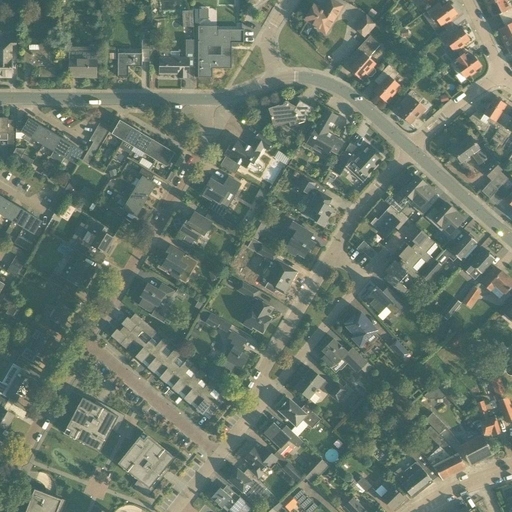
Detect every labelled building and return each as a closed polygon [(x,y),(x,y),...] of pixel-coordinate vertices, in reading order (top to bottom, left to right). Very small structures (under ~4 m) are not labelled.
[(226,0),(247,21),(255,14),(253,11),(254,9),(255,10),(259,5),(254,0),(226,0)] [(314,5),(305,20),(319,29),(318,31),(325,35),(330,25),(335,17),(342,6),(339,5),(331,0),(329,0),(324,11),(314,5)] [(504,19),(511,15),(511,5),(510,2),(511,0),(497,0),(486,6),(489,13),(491,13),(493,17),(501,13),(504,19)] [(445,22),(447,24),(452,20),(450,19),(457,14),(449,3),(440,10),(436,4),(425,12),(433,23),(436,20),(441,26),(445,22)] [(199,9),(199,19),(208,19),(208,9),(199,9)] [(192,27),(191,11),(182,11),(183,27),(192,27)] [(364,37),(376,24),(366,15),(355,28),(364,37)] [(511,37),(511,15),(504,19),(507,25),(499,29),(501,34),(500,34),(503,42),(511,37)] [(375,27),(382,33),(388,26),(385,24),(386,22),(382,19),(375,27)] [(458,48),(459,49),(464,46),(463,44),(469,40),(461,29),(453,35),(449,30),(441,36),(438,38),(446,48),(449,46),(453,51),(458,48)] [(242,31),(218,31),(218,36),(198,36),(198,66),(198,77),(211,77),(211,68),(231,69),(231,43),(243,43),(243,31),(242,31)] [(349,50),(360,38),(355,34),(344,46),(349,50)] [(371,77),(375,72),(375,70),(372,68),(375,64),(368,58),(380,45),(370,36),(351,56),(356,61),(349,69),(360,79),(365,73),(369,77),(371,77)] [(511,37),(503,42),(507,49),(508,49),(510,53),(511,52),(511,37)] [(0,76),(10,76),(10,66),(10,49),(18,49),(18,39),(1,39),(2,45),(0,44),(0,76)] [(186,40),(185,55),(194,55),(194,40),(186,40)] [(70,64),(69,74),(70,77),(87,77),(96,77),(96,67),(96,61),(96,57),(96,49),(93,49),(93,43),(73,43),(73,49),(70,49),(70,56),(70,64)] [(51,68),(51,58),(52,47),(39,46),(39,51),(24,51),(24,59),(24,69),(24,68),(33,68),(33,65),(39,65),(39,76),(54,77),(54,69),(56,69),(56,68),(51,68)] [(160,58),(160,64),(160,74),(174,74),(174,72),(178,72),(178,78),(187,78),(187,74),(188,74),(188,64),(188,59),(179,59),(179,52),(170,52),(168,50),(162,50),(160,52),(160,58)] [(473,55),(470,58),(466,52),(460,56),(452,62),(449,64),(457,75),(460,72),(465,78),(469,75),(470,76),(475,72),(474,71),(481,66),(473,55)] [(142,67),(142,54),(118,53),(118,67),(118,77),(128,77),(128,67),(142,67)] [(391,97),(400,87),(393,80),(399,74),(389,65),(376,79),(381,84),(374,92),(385,102),(390,96),(391,97)] [(425,109),(418,103),(421,100),(411,90),(401,102),(406,107),(399,115),(410,124),(415,118),(416,119),(425,109)] [(505,117),(500,114),(506,105),(494,98),(490,104),(489,103),(486,109),(487,109),(484,114),(490,118),(487,122),(498,129),(505,117)] [(289,103),(288,102),(287,101),(286,101),(285,101),(284,102),(283,103),(283,104),(283,105),(279,106),(279,105),(268,109),(268,110),(266,110),(268,116),(270,115),(273,124),(288,120),(290,126),(306,121),(313,108),(299,101),(296,106),(295,105),(294,105),(293,105),(289,103)] [(337,154),(339,151),(344,142),(337,138),(337,139),(327,134),(337,116),(326,110),(321,118),(316,127),(315,126),(305,143),(327,156),(330,151),(337,154)] [(498,129),(509,136),(511,132),(511,119),(511,121),(505,117),(498,129)] [(16,122),(16,133),(22,133),(25,135),(23,139),(29,143),(32,139),(40,126),(29,119),(26,124),(23,122),(16,122)] [(112,134),(123,140),(131,127),(120,121),(112,134)] [(96,129),(105,135),(108,129),(99,124),(96,129)] [(40,126),(32,139),(43,145),(51,132),(40,126)] [(121,145),(119,148),(126,152),(130,154),(134,147),(142,134),(131,127),(123,140),(121,145)] [(93,135),(102,140),(105,135),(96,129),(93,135)] [(54,151),(61,138),(51,132),(43,145),(54,151)] [(260,132),(253,139),(268,150),(273,143),(260,132)] [(152,140),(142,134),(134,147),(144,153),(152,140)] [(93,135),(90,140),(93,142),(99,145),(102,140),(93,135)] [(476,145),(470,137),(459,145),(460,147),(453,152),(461,162),(462,162),(466,163),(470,160),(470,156),(472,155),(479,165),(486,159),(476,145)] [(64,158),(72,145),(61,138),(54,151),(64,158)] [(155,160),(163,147),(152,140),(144,153),(155,160)] [(253,164),(260,152),(246,144),(246,145),(238,140),(234,146),(230,144),(224,155),(226,156),(220,165),(235,174),(241,165),(246,168),(250,162),(253,164)] [(345,166),(347,168),(361,182),(362,183),(367,177),(366,176),(380,161),(374,155),(376,152),(368,144),(354,159),(344,153),(342,151),(335,163),(331,171),(333,172),(339,176),(345,166)] [(64,158),(67,159),(75,164),(83,151),(72,145),(64,158)] [(163,147),(155,160),(166,166),(169,161),(174,154),(174,153),(163,147)] [(16,160),(19,161),(26,149),(16,148),(16,149),(10,160),(16,160)] [(174,154),(169,161),(175,164),(179,157),(174,154)] [(149,168),(151,163),(142,159),(140,163),(149,168)] [(330,172),(331,171),(335,163),(329,160),(325,166),(326,167),(325,169),(330,172)] [(503,168),(494,160),(482,171),(491,180),(503,168)] [(156,184),(150,181),(154,175),(142,168),(139,174),(142,176),(136,188),(149,195),(156,184)] [(168,171),(164,179),(170,183),(174,177),(175,175),(168,171)] [(489,183),(482,190),(487,194),(486,195),(491,200),(492,199),(497,203),(502,198),(503,198),(506,194),(505,193),(507,192),(500,186),(507,179),(500,173),(490,184),(489,183)] [(316,183),(304,176),(297,188),(309,195),(316,183)] [(412,200),(426,185),(417,176),(403,192),(412,200)] [(207,187),(202,196),(211,201),(212,201),(213,199),(214,200),(208,209),(223,217),(228,208),(220,203),(228,191),(235,195),(241,184),(237,182),(228,177),(223,186),(210,179),(206,186),(207,187)] [(426,185),(412,200),(416,204),(413,208),(418,212),(427,201),(435,193),(426,185)] [(83,197),(84,196),(91,201),(95,194),(84,187),(79,194),(83,197)] [(143,206),(149,195),(136,188),(130,198),(143,206)] [(73,191),(69,198),(79,204),(83,197),(79,194),(77,193),(73,191)] [(332,199),(323,194),(318,191),(304,215),(324,226),(324,225),(327,224),(327,221),(334,209),(328,206),(332,199)] [(55,199),(64,205),(67,199),(62,196),(58,194),(55,199)] [(0,214),(1,215),(9,202),(0,196),(0,214)] [(125,210),(136,217),(143,206),(130,198),(123,209),(125,210)] [(51,205),(61,210),(64,205),(55,199),(51,205)] [(395,201),(390,206),(399,214),(400,212),(400,213),(404,209),(395,201)] [(427,201),(418,212),(422,216),(432,205),(427,201)] [(12,221),(20,208),(9,202),(1,215),(12,221)] [(455,211),(446,203),(439,211),(430,221),(433,225),(439,229),(441,226),(455,211)] [(51,205),(48,210),(57,216),(61,210),(51,205)] [(375,218),(370,223),(386,238),(395,227),(399,223),(401,225),(407,219),(400,213),(400,212),(399,214),(390,206),(378,220),(375,218)] [(430,221),(439,211),(434,207),(425,217),(430,221)] [(23,228),(31,215),(20,208),(12,221),(23,228)] [(464,219),(455,211),(441,226),(445,230),(450,234),(448,236),(448,237),(457,228),(464,219)] [(183,224),(179,232),(185,236),(182,242),(191,247),(194,241),(197,243),(201,235),(204,237),(207,232),(212,223),(203,217),(194,212),(189,221),(186,220),(184,224),(183,224)] [(23,228),(34,234),(42,221),(31,215),(23,228)] [(214,224),(226,231),(230,223),(218,216),(214,224)] [(254,238),(260,240),(265,224),(259,222),(254,238)] [(299,226),(292,222),(286,232),(293,236),(284,250),(287,251),(295,256),(297,254),(304,258),(309,249),(312,250),(315,244),(310,240),(313,234),(299,226)] [(87,226),(74,248),(87,257),(91,250),(93,246),(100,251),(100,252),(102,253),(102,252),(105,254),(105,253),(108,253),(111,247),(110,245),(114,239),(104,233),(106,229),(96,223),(92,229),(88,227),(87,226)] [(461,232),(457,228),(448,237),(453,241),(461,232)] [(435,243),(420,229),(415,235),(416,236),(412,241),(415,244),(411,248),(411,249),(421,258),(430,266),(435,261),(426,253),(435,243)] [(453,262),(457,257),(462,262),(477,246),(475,244),(476,242),(473,239),(475,238),(470,233),(468,235),(467,234),(457,246),(447,257),(453,262)] [(252,239),(247,247),(273,262),(278,254),(252,239)] [(361,240),(355,248),(360,252),(354,259),(358,262),(364,255),(370,260),(376,252),(361,240)] [(408,273),(416,281),(420,277),(421,276),(413,268),(421,258),(411,249),(411,248),(406,244),(401,250),(403,251),(399,256),(402,258),(397,263),(408,273)] [(179,251),(170,246),(165,256),(167,257),(166,260),(163,259),(159,265),(158,267),(160,269),(167,273),(168,271),(170,272),(169,274),(185,284),(198,263),(186,256),(185,257),(182,255),(183,254),(179,251)] [(461,268),(470,275),(476,269),(481,273),(494,258),(493,258),(494,256),(490,252),(488,253),(485,250),(482,253),(478,249),(461,268)] [(13,260),(22,266),(26,260),(22,258),(18,256),(16,255),(13,260)] [(76,260),(70,257),(60,273),(67,278),(84,288),(95,270),(84,264),(83,264),(76,260)] [(408,273),(397,263),(393,259),(388,264),(390,266),(385,271),(388,273),(383,278),(403,296),(408,290),(399,282),(408,273)] [(19,271),(22,266),(13,260),(10,266),(19,271)] [(268,281),(265,288),(274,293),(276,290),(284,294),(297,272),(288,267),(277,260),(266,280),(268,281)] [(421,276),(420,277),(426,282),(440,266),(435,261),(430,266),(421,276)] [(16,277),(19,271),(10,266),(7,271),(16,277)] [(504,294),(508,290),(510,288),(511,285),(511,280),(502,272),(502,271),(500,273),(495,268),(494,267),(485,277),(480,282),(490,291),(495,286),(504,294)] [(48,280),(58,286),(64,289),(68,282),(53,273),(48,280)] [(242,281),(236,291),(253,301),(259,291),(242,281)] [(151,312),(152,310),(153,311),(151,315),(162,322),(164,318),(161,308),(158,306),(162,300),(167,303),(174,292),(170,289),(162,284),(158,290),(148,284),(140,296),(143,298),(139,305),(151,312)] [(74,296),(64,289),(58,286),(54,291),(59,293),(58,295),(63,297),(56,307),(53,305),(43,308),(44,312),(43,315),(53,321),(62,326),(72,310),(66,307),(70,301),(71,302),(74,296)] [(405,305),(402,302),(387,287),(382,292),(376,287),(365,298),(370,303),(369,304),(380,314),(386,307),(395,316),(405,305)] [(462,303),(469,308),(480,292),(473,287),(462,303)] [(185,292),(178,288),(175,293),(182,297),(185,292)] [(455,298),(441,315),(448,320),(461,303),(455,298)] [(262,333),(268,323),(271,318),(268,316),(273,308),(258,300),(254,308),(253,307),(243,325),(251,330),(252,328),(262,333)] [(11,305),(7,313),(13,316),(14,316),(21,321),(32,328),(36,320),(26,314),(18,309),(17,309),(11,305)] [(378,331),(361,312),(356,317),(354,315),(345,324),(346,326),(354,336),(351,338),(359,347),(360,347),(365,353),(372,347),(370,344),(377,338),(374,334),(378,331)] [(130,319),(127,317),(121,324),(124,326),(137,337),(143,330),(152,338),(157,333),(135,314),(130,319)] [(227,333),(231,326),(211,314),(205,323),(216,329),(218,327),(227,333)] [(484,344),(498,328),(489,319),(474,335),(484,344)] [(137,337),(124,326),(120,331),(117,329),(111,336),(126,350),(132,343),(141,350),(146,344),(137,337)] [(32,351),(26,347),(21,356),(25,358),(34,363),(34,362),(32,362),(37,354),(43,358),(44,357),(44,358),(45,358),(46,358),(50,351),(49,351),(50,350),(49,350),(48,350),(50,346),(51,346),(55,339),(47,334),(47,336),(45,335),(36,330),(32,337),(38,340),(32,351)] [(246,340),(232,331),(226,340),(231,342),(228,348),(231,350),(225,360),(222,366),(231,371),(234,366),(241,369),(249,356),(242,352),(245,347),(243,346),(246,340)] [(144,360),(150,365),(161,352),(169,343),(163,338),(155,347),(149,342),(146,345),(146,344),(141,350),(135,357),(142,363),(144,360)] [(341,346),(333,339),(322,351),(326,354),(321,359),(329,366),(330,367),(335,363),(336,364),(342,358),(357,373),(367,363),(352,348),(347,353),(341,346)] [(390,346),(402,360),(409,354),(396,341),(390,346)] [(161,352),(150,365),(147,367),(154,373),(157,371),(162,375),(173,362),(173,363),(181,353),(175,348),(167,358),(161,352)] [(499,354),(491,362),(494,365),(495,366),(496,366),(503,362),(511,356),(509,354),(503,349),(499,354)] [(173,362),(162,375),(159,378),(166,384),(169,381),(174,385),(185,373),(193,364),(187,359),(179,368),(173,363),(173,362)] [(2,383),(0,386),(0,394),(6,398),(7,395),(8,395),(16,400),(20,394),(24,397),(25,395),(24,395),(31,382),(23,377),(26,372),(13,364),(2,383)] [(185,373),(174,385),(171,388),(178,394),(181,391),(186,396),(197,383),(198,384),(205,374),(199,369),(192,378),(185,373)] [(324,380),(318,375),(310,369),(295,388),(309,399),(318,388),(323,392),(329,384),(324,381),(324,380)] [(511,420),(511,409),(500,377),(491,381),(496,395),(493,396),(495,402),(498,401),(507,423),(511,420)] [(197,383),(186,396),(183,399),(190,405),(193,402),(198,406),(209,394),(210,394),(218,385),(212,380),(204,389),(198,384),(197,383)] [(343,403),(354,391),(346,384),(343,387),(337,382),(328,394),(338,402),(340,400),(343,403)] [(443,398),(445,396),(435,385),(424,396),(427,399),(443,398)] [(209,394),(198,406),(196,409),(203,415),(205,412),(211,417),(230,395),(224,390),(216,399),(210,394),(209,394)] [(0,396),(0,425),(6,429),(13,416),(14,416),(3,409),(7,401),(0,396)] [(80,402),(66,428),(71,431),(69,436),(95,449),(96,448),(97,445),(102,447),(112,429),(117,431),(125,416),(102,404),(100,407),(95,404),(97,401),(96,401),(94,403),(88,400),(85,405),(80,402)] [(312,428),(320,419),(304,405),(300,410),(289,400),(286,402),(286,401),(281,407),(281,408),(279,410),(296,426),(291,430),(298,436),(308,425),(312,428)] [(497,424),(494,416),(489,418),(483,401),(476,404),(481,420),(479,421),(477,420),(474,421),(472,423),(484,436),(493,433),(493,435),(500,433),(497,424)] [(446,427),(432,413),(425,420),(439,434),(446,427)] [(265,431),(264,433),(271,440),(281,448),(286,443),(289,446),(292,449),(296,446),(298,447),(303,442),(293,432),(286,425),(281,430),(274,423),(269,427),(268,427),(265,430),(265,431)] [(432,466),(442,480),(443,480),(465,469),(458,455),(447,443),(430,427),(425,432),(439,447),(427,459),(432,466)] [(471,441),(464,445),(460,447),(466,457),(470,466),(493,454),(488,445),(486,441),(483,435),(471,441)] [(122,458),(121,459),(125,463),(122,467),(138,480),(134,484),(148,495),(165,475),(162,473),(165,468),(166,468),(171,462),(167,458),(170,454),(147,436),(144,440),(139,436),(122,458)] [(340,450),(329,462),(335,467),(351,449),(338,438),(333,444),(340,450)] [(272,454),(265,447),(260,452),(255,447),(244,458),(252,465),(248,469),(258,479),(263,474),(260,471),(267,463),(270,467),(277,459),(272,454)] [(427,459),(426,457),(417,450),(410,455),(416,462),(403,473),(399,468),(393,473),(402,484),(401,485),(406,490),(412,498),(432,482),(433,482),(425,472),(432,466),(427,459)] [(311,484),(328,466),(321,460),(304,478),(311,484)] [(288,463),(282,469),(297,483),(303,477),(288,463)] [(228,480),(236,486),(249,497),(254,491),(260,495),(266,488),(254,476),(247,469),(243,474),(237,469),(228,480)] [(328,469),(322,475),(325,477),(329,478),(333,473),(328,469)] [(357,483),(366,493),(372,488),(363,477),(357,483)] [(354,480),(349,485),(352,488),(357,483),(354,480)] [(404,499),(397,491),(386,480),(381,485),(388,492),(381,498),(393,510),(404,499)] [(220,488),(211,498),(222,508),(223,507),(227,511),(229,509),(232,511),(237,511),(246,503),(235,493),(231,497),(220,488)] [(61,511),(66,501),(34,489),(25,511),(61,511)] [(312,501),(301,490),(293,498),(303,509),(312,501)] [(286,509),(294,502),(288,495),(280,502),(286,509)] [(381,511),(378,509),(374,511),(365,511),(366,511),(353,498),(345,506),(350,511),(381,511)]
